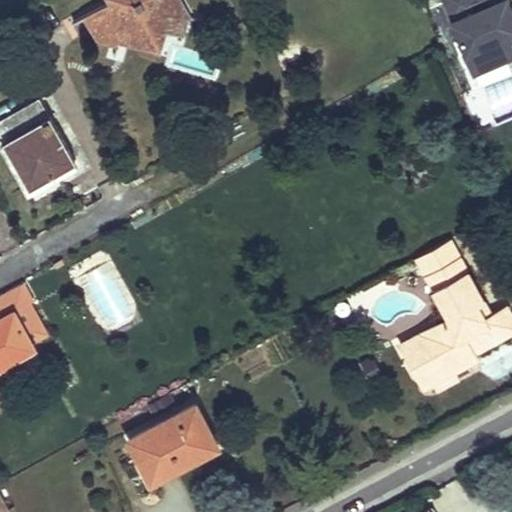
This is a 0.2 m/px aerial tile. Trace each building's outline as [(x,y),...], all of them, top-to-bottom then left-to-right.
[(114,0),(107,0),(86,12),(93,26),(121,11),(114,0)] [(114,0),(121,11),(93,26),(99,35),(122,41),(123,37),(140,42),(141,38),(161,43),(166,26),(167,16),(185,6),(182,0),(114,0)] [(444,0),(475,69),(511,53),(511,49),(506,36),(511,33),(511,4),(510,0),(444,0)] [(185,6),(167,16),(166,26),(189,12),(185,6)] [(38,98),(0,120),(0,130),(4,139),(7,138),(32,182),(75,157),(50,113),(48,115),(38,98)] [(450,238),(417,256),(426,274),(459,256),(450,238)] [(459,256),(426,274),(450,316),(434,325),(429,341),(417,337),(410,363),(415,373),(426,377),(442,369),(451,371),(465,363),(469,354),(511,330),(511,315),(506,305),(491,314),(484,317),(476,303),(483,300),(459,256)] [(0,292),(0,364),(13,358),(11,354),(34,341),(15,308),(33,298),(23,280),(0,292)] [(33,298),(15,308),(34,341),(51,331),(33,298)] [(483,300),(476,303),(484,317),(491,314),(483,300)] [(34,341),(11,354),(13,358),(36,344),(34,341)] [(426,377),(415,373),(422,387),(451,371),(442,369),(426,377)] [(198,402),(131,436),(151,478),(218,443),(198,402)] [(0,511),(9,511),(10,511),(0,493),(0,511)]
